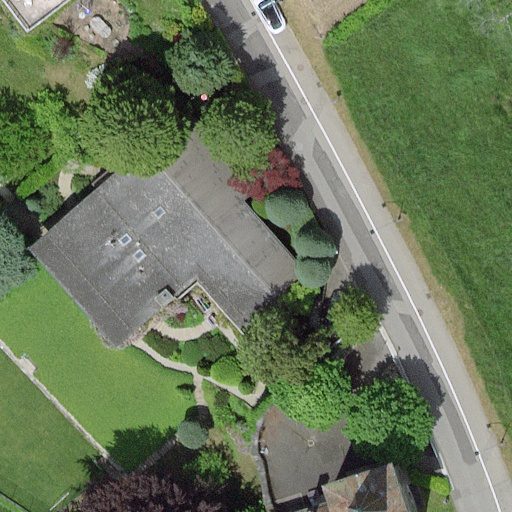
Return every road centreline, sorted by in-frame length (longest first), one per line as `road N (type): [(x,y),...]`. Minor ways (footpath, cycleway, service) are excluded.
road 1 (unclassified): [(255,0),(422,336),(491,511)]
road 2 (motorway): [(511,378),(164,0)]
